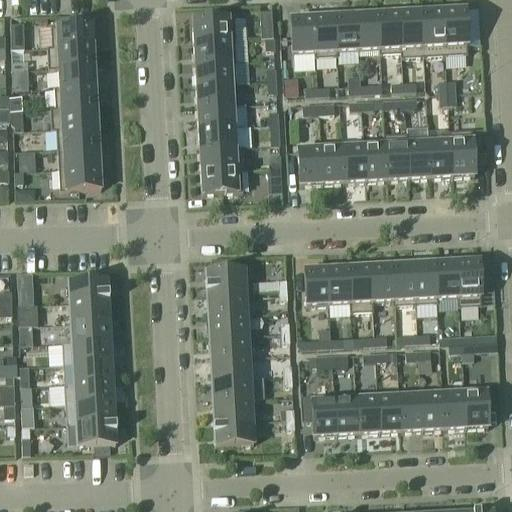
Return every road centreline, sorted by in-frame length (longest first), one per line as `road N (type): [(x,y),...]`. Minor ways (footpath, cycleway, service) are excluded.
road 1 (residential): [(158,236),(511,222)]
road 2 (residential): [(511,473),(173,492)]
road 3 (residential): [(158,236),(173,492)]
road 4 (residential): [(148,0),(158,236)]
road 5 (residential): [(173,492),(0,497)]
road 6 (residential): [(0,243),(158,236)]
road 7 (residential): [(511,138),(500,0)]
